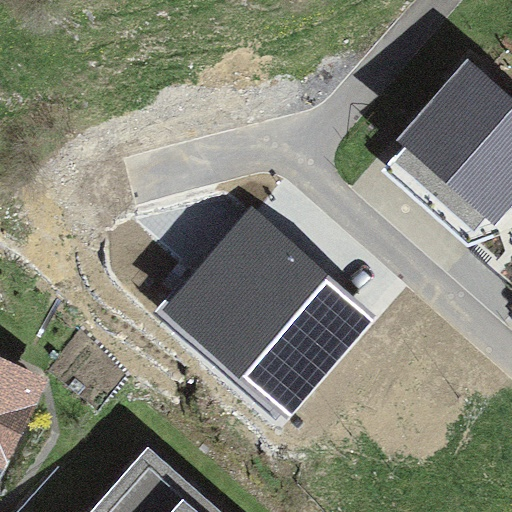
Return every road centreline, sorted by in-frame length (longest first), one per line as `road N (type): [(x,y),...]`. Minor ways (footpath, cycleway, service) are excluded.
road 1 (residential): [(511,352),(320,181),(301,144)]
road 2 (residential): [(301,144),(336,119),(437,0)]
road 3 (residential): [(301,144),(155,175)]
